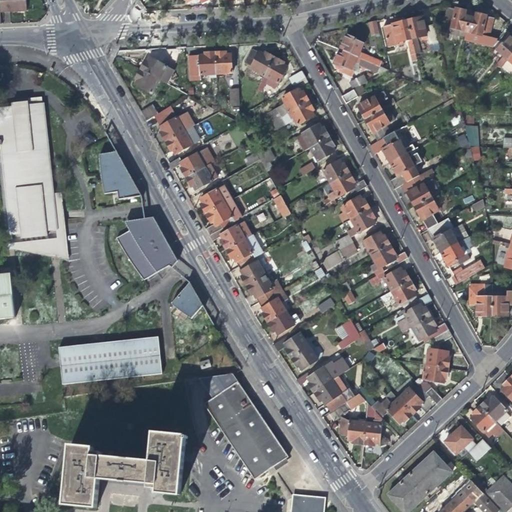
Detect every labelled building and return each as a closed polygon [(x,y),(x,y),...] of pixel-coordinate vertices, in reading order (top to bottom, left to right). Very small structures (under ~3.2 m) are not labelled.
[(0,0),(1,11),(1,12),(28,11),(28,0),(27,0),(0,0)] [(459,39),(465,40),(467,32),(472,13),(461,11),(448,7),(442,32),(451,34),(452,28),(461,30),(459,39)] [(484,16),(472,13),(467,32),(486,36),(490,37),(495,18),(484,16)] [(417,18),(408,20),(416,54),(421,52),(417,38),(422,37),(422,39),(428,38),(430,44),(439,42),(435,24),(426,26),(424,16),(417,18)] [(376,20),(369,22),(372,35),(379,33),(376,20)] [(412,61),(417,60),(416,54),(408,20),(397,23),(383,26),(388,45),(403,41),(402,39),(407,38),(412,61)] [(497,50),(504,56),(496,66),(501,70),(511,56),(511,37),(504,31),(497,40),(502,44),(497,50)] [(484,45),(486,36),(467,32),(465,40),(484,45)] [(344,43),(341,49),(360,58),(380,66),(382,61),(360,52),(363,44),(357,41),(357,40),(347,35),(344,43)] [(358,62),(360,58),(341,49),(335,64),(340,66),(344,68),(342,72),(352,77),(355,72),(356,72),(360,63),(358,62)] [(251,68),(264,76),(274,58),(265,53),(264,55),(261,54),(259,53),(252,50),(244,64),(246,65),(245,68),(250,70),(251,68)] [(199,75),(217,74),(216,52),(205,53),(205,56),(199,56),(188,57),(190,83),(199,83),(199,75)] [(222,52),(216,52),(217,74),(233,74),(232,54),(226,54),(226,52),(222,52)] [(423,52),(421,52),(416,54),(417,60),(424,59),(423,52)] [(511,56),(501,70),(505,73),(511,65),(511,56)] [(145,61),(140,70),(160,81),(167,85),(175,71),(161,64),(150,58),(147,62),(145,61)] [(279,61),(274,58),(264,76),(269,78),(266,84),(274,89),(286,68),(282,65),(283,63),(279,61)] [(152,94),(160,81),(140,70),(136,78),(137,80),(135,84),(144,89),(152,94)] [(293,85),(306,78),(302,71),(289,78),(293,85)] [(350,83),(353,89),(354,89),(360,85),(367,81),(364,75),(350,83)] [(263,89),(266,84),(269,78),(264,76),(258,87),(263,89)] [(455,82),(454,89),(458,91),(463,84),(455,82)] [(360,85),(354,89),(359,96),(365,93),(360,85)] [(267,112),(272,121),(308,100),(305,94),(303,91),(301,92),(299,88),(282,98),(284,102),(267,112)] [(240,106),(239,89),(230,90),(231,106),(240,106)] [(347,103),(359,96),(354,89),(353,89),(342,95),(347,103)] [(362,113),(366,119),(395,102),(393,99),(380,106),(378,103),(386,98),(383,92),(369,100),(368,99),(358,105),(362,113)] [(311,105),(308,100),(272,121),(277,128),(294,119),(297,125),(314,115),(312,111),(314,109),(311,105)] [(372,130),(378,140),(391,133),(386,125),(392,122),(387,114),(398,108),(395,102),(366,119),(372,130)] [(12,107),(0,107),(0,116),(2,138),(0,138),(0,144),(2,144),(3,153),(10,233),(13,233),(18,232),(33,231),(45,230),(54,229),(51,194),(47,147),(43,104),(27,105),(12,107)] [(152,106),(141,113),(146,122),(154,116),(157,114),(152,106)] [(171,106),(157,114),(154,116),(160,126),(162,131),(160,132),(166,142),(191,127),(184,114),(177,117),(171,106)] [(249,135),(258,130),(248,112),(243,115),(241,115),(244,119),(241,121),(249,135)] [(302,133),(309,147),(329,136),(325,129),(324,127),(321,128),(319,123),(302,133)] [(478,125),(465,125),(470,145),(470,146),(479,146),(478,125)] [(199,141),(191,127),(166,142),(169,148),(171,151),(173,150),(175,154),(199,141)] [(394,131),(391,133),(378,140),(370,145),(375,154),(383,150),(385,153),(391,163),(409,152),(407,148),(404,149),(394,131)] [(111,132),(110,133),(117,148),(119,148),(111,132)] [(304,149),(309,147),(302,133),(297,137),(304,149)] [(465,134),(456,136),(458,146),(467,145),(465,134)] [(332,142),(329,136),(309,147),(318,161),(335,151),(332,146),(334,145),(332,142)] [(503,137),(503,147),(511,148),(511,138),(503,137)] [(471,147),(473,160),(480,159),(478,146),(471,147)] [(268,148),(257,154),(260,160),(263,165),(274,159),(268,148)] [(247,167),(260,160),(257,154),(256,152),(243,159),(247,167)] [(412,157),(409,152),(391,163),(396,172),(398,176),(390,180),(395,188),(402,184),(412,178),(419,174),(417,172),(414,166),(422,162),(417,154),(412,157)] [(3,153),(0,153),(0,178),(6,242),(9,242),(10,242),(11,242),(11,238),(10,233),(3,153)] [(118,198),(143,198),(124,163),(119,154),(100,154),(100,157),(100,160),(100,163),(100,165),(100,168),(100,171),(101,173),(101,176),(102,179),(102,181),(103,184),(104,187),(104,189),(105,191),(116,191),(118,198)] [(180,158),(169,164),(172,169),(181,164),(183,168),(181,169),(184,174),(186,178),(205,167),(198,154),(182,162),(180,158)] [(322,169),(330,182),(349,171),(345,165),(344,163),(342,164),(340,160),(322,169)] [(303,175),(315,168),(312,162),(299,169),(303,175)] [(210,164),(205,167),(186,178),(189,184),(191,187),(193,186),(196,191),(218,178),(210,164)] [(353,194),(367,186),(363,180),(354,185),(352,182),(354,181),(352,177),(349,171),(330,182),(334,190),(328,194),(329,198),(331,201),(335,199),(350,190),(353,194)] [(430,179),(425,171),(419,174),(412,178),(417,187),(407,192),(411,199),(415,206),(431,197),(426,188),(429,187),(426,182),(430,179)] [(402,184),(407,192),(417,187),(412,178),(402,184)] [(203,209),(206,214),(230,200),(232,198),(225,186),(201,199),(203,203),(201,204),(203,209)] [(51,194),(54,229),(55,238),(63,237),(62,216),(60,193),(51,194)] [(284,217),(291,214),(286,206),(280,195),(274,199),(284,217)] [(343,223),(350,219),(369,208),(365,201),(364,199),(362,200),(360,196),(340,206),(343,211),(338,214),(343,223)] [(436,205),(431,197),(415,206),(421,216),(428,229),(437,224),(432,214),(441,209),(439,204),(436,205)] [(337,203),(335,199),(331,201),(329,198),(324,201),(328,208),(331,206),(337,203)] [(472,204),(475,211),(485,205),(483,198),(472,204)] [(240,218),(230,200),(206,214),(209,220),(211,223),(213,221),(215,225),(216,226),(229,219),(231,223),(240,218)] [(486,210),(485,205),(475,211),(477,215),(486,210)] [(374,215),(369,208),(350,219),(355,227),(358,232),(375,223),(373,218),(375,217),(374,215)] [(450,216),(437,224),(428,229),(435,241),(441,252),(460,241),(468,237),(469,236),(466,231),(454,237),(450,230),(456,226),(450,216)] [(142,276),(144,278),(156,270),(162,277),(179,264),(175,257),(155,220),(134,220),(135,226),(117,235),(118,238),(120,242),(121,245),(123,248),(125,252),(126,255),(128,258),(130,261),(132,264),(135,267),(137,270),(139,273),(142,276)] [(135,226),(134,220),(125,220),(128,229),(135,226)] [(224,227),(218,230),(209,235),(212,241),(221,236),(223,239),(221,240),(223,244),(226,250),(252,235),(244,221),(226,231),(224,227)] [(212,224),(206,228),(209,235),(218,230),(216,226),(215,225),(212,224)] [(350,237),(358,232),(355,227),(347,232),(349,235),(350,237)] [(363,241),(370,254),(389,243),(386,237),(384,234),(382,235),(380,231),(363,241)] [(236,262),(238,267),(255,257),(262,253),(252,235),(226,250),(231,259),(233,258),(236,262)] [(340,248),(352,241),(350,237),(349,235),(336,242),(340,248)] [(6,242),(4,242),(4,247),(7,247),(65,260),(63,237),(55,238),(11,242),(10,242),(9,242),(6,242)] [(473,247),(468,237),(460,241),(463,245),(460,247),(465,256),(468,255),(469,254),(467,250),(473,247)] [(463,245),(460,241),(441,252),(445,259),(449,265),(458,260),(461,264),(470,259),(468,255),(465,256),(460,247),(463,245)] [(353,242),(341,250),(344,256),(357,249),(353,242)] [(376,276),(377,275),(384,272),(385,271),(382,266),(386,264),(388,269),(408,258),(404,251),(398,255),(397,256),(394,251),(389,243),(370,254),(376,263),(371,266),(376,276)] [(511,243),(510,243),(508,249),(511,250),(511,258),(509,258),(506,257),(503,267),(511,269),(511,243)] [(327,271),(343,261),(337,251),(321,261),(327,271)] [(271,272),(262,253),(255,257),(265,275),(271,272)] [(265,275),(255,257),(238,267),(243,276),(241,277),(243,280),(246,286),(265,275)] [(458,282),(471,275),(485,267),(480,259),(454,275),(458,282)] [(325,274),(321,267),(316,271),(320,278),(325,274)] [(384,277),(391,290),(410,279),(406,272),(405,270),(403,272),(400,267),(386,276),(384,277)] [(0,273),(0,319),(14,317),(10,272),(0,273)] [(255,295),(259,303),(279,291),(282,289),(276,279),(270,283),(265,275),(246,286),(251,294),(253,293),(255,295)] [(399,303),(401,302),(416,294),(413,289),(415,288),(414,286),(410,279),(391,290),(399,303)] [(350,288),(347,282),(342,284),(345,291),(350,288)] [(190,316),(203,308),(195,293),(191,284),(175,305),(176,306),(178,307),(179,308),(180,309),(182,311),(183,311),(185,313),(186,314),(188,315),(189,316),(190,316)] [(485,296),(485,286),(470,286),(470,304),(477,304),(477,307),(477,316),(492,316),(492,296),(485,296)] [(511,290),(501,290),(501,291),(501,296),(492,296),(492,316),(508,316),(508,309),(508,305),(511,305),(511,290)] [(262,313),(267,323),(286,311),(280,302),(279,299),(283,297),(279,291),(259,303),(262,309),(264,312),(262,313)] [(350,291),(343,294),(349,303),(355,300),(350,291)] [(388,292),(381,296),(384,303),(392,299),(388,292)] [(317,305),(322,313),(341,301),(336,293),(317,305)] [(403,331),(412,326),(430,315),(427,309),(425,305),(423,306),(422,305),(432,300),(428,293),(423,295),(418,298),(421,303),(407,311),(404,312),(406,317),(398,322),(403,331)] [(401,302),(404,306),(418,298),(416,294),(401,302)] [(404,306),(407,311),(421,303),(418,298),(404,306)] [(285,300),(280,302),(286,311),(290,309),(285,300)] [(289,317),(286,311),(267,323),(271,328),(273,332),(275,330),(278,334),(300,320),(296,312),(289,317)] [(429,341),(432,339),(441,333),(448,330),(444,322),(438,326),(436,329),(433,325),(435,324),(433,319),(430,315),(412,326),(419,340),(426,336),(429,341)] [(350,318),(342,324),(342,325),(349,335),(337,342),(341,349),(361,336),(358,332),(355,326),(351,319),(350,318)] [(363,330),(358,332),(361,336),(364,342),(369,340),(363,330)] [(277,342),(274,345),(278,351),(286,346),(287,348),(285,349),(288,353),(291,359),(309,347),(300,333),(289,340),(287,336),(281,340),(277,342)] [(432,339),(435,344),(443,345),(444,338),(441,333),(432,339)] [(105,342),(92,344),(58,347),(59,358),(60,365),(62,384),(160,372),(156,337),(105,342)] [(384,343),(374,349),(379,351),(386,347),(384,343)] [(446,345),(443,345),(435,344),(435,350),(430,349),(429,352),(427,365),(448,367),(449,360),(449,357),(447,356),(448,351),(445,351),(446,345)] [(318,359),(309,347),(291,359),(295,364),(297,367),(299,366),(302,370),(318,359)] [(369,351),(364,358),(371,362),(375,356),(369,351)] [(311,387),(314,392),(332,380),(326,371),(331,368),(328,362),(310,375),(307,371),(296,379),(300,384),(304,382),(305,378),(307,377),(310,382),(308,383),(311,387)] [(426,372),(424,372),(423,379),(443,383),(444,377),(447,378),(447,373),(448,367),(427,365),(426,372)] [(340,375),(332,380),(314,392),(320,401),(322,399),(324,402),(331,412),(339,407),(334,398),(349,388),(340,375)] [(499,388),(501,390),(511,400),(511,378),(510,376),(505,381),(499,388)] [(205,390),(212,400),(236,384),(235,383),(231,377),(199,381),(205,390)] [(426,383),(422,382),(419,385),(429,396),(436,404),(442,399),(426,383)] [(236,384),(212,400),(203,407),(217,428),(254,482),(288,458),(236,384)] [(360,385),(359,393),(365,399),(369,403),(373,407),(377,403),(360,385)] [(422,402),(429,396),(419,385),(412,391),(410,388),(398,399),(412,415),(421,407),(419,405),(422,402)] [(510,407),(511,404),(511,400),(501,390),(497,393),(510,407)] [(408,419),(412,415),(398,399),(391,391),(385,396),(387,399),(381,405),(378,402),(377,403),(373,407),(377,411),(383,417),(388,412),(399,424),(403,420),(404,422),(408,419)] [(352,408),(365,399),(359,393),(347,401),(352,408)] [(487,399),(480,406),(497,423),(508,413),(492,394),(487,399)] [(373,410),(377,411),(373,407),(369,403),(366,421),(363,444),(370,445),(375,446),(375,443),(380,444),(383,423),(372,421),(373,410)] [(500,426),(497,423),(480,406),(477,409),(473,413),(474,415),(471,418),(489,437),(500,426)] [(359,444),(363,444),(366,421),(350,419),(350,423),(341,417),(339,432),(342,435),(348,436),(347,439),(352,440),(352,443),(359,444)] [(478,434),(466,421),(456,431),(444,441),(456,454),(464,447),(469,452),(468,454),(475,462),(491,448),(478,434)] [(186,434),(154,431),(150,461),(100,456),(100,452),(93,451),(94,447),(70,444),(63,504),(95,507),(98,478),(103,479),(139,482),(148,483),(148,486),(158,487),(157,491),(180,494),(186,434)] [(407,511),(451,472),(433,452),(411,472),(387,494),(402,511),(407,511)] [(511,484),(504,475),(485,493),(502,511),(504,511),(511,504),(511,484)] [(492,476),(483,483),(488,488),(496,480),(492,476)] [(473,482),(483,493),(488,488),(483,483),(478,478),(473,482)] [(462,487),(463,489),(474,500),(476,499),(480,495),(468,483),(462,487)] [(438,511),(462,511),(474,500),(463,489),(443,508),(438,511)] [(497,511),(499,510),(483,493),(480,495),(476,499),(488,511),(497,511)] [(292,499),(290,511),(318,511),(320,503),(292,499)]
